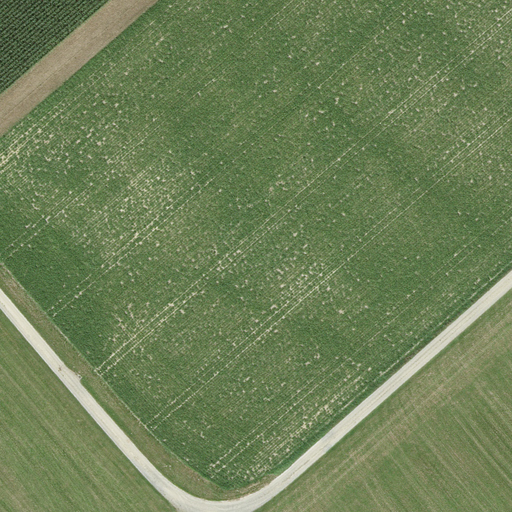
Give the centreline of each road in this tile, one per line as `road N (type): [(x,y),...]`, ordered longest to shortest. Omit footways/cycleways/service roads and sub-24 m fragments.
road 1 (track): [(234,511),(275,490),(511,284)]
road 2 (track): [(0,298),(184,504)]
